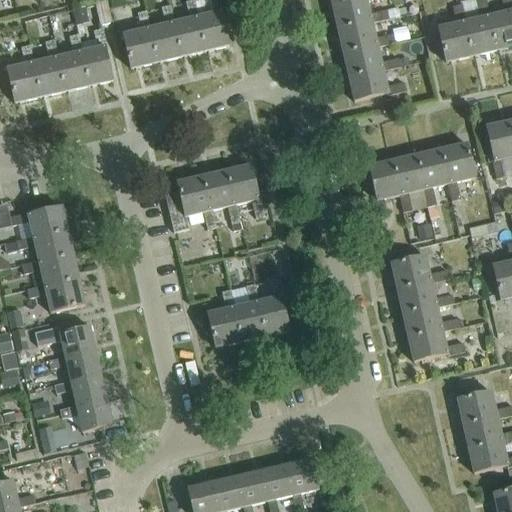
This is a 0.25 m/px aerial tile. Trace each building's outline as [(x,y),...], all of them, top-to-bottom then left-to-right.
[(195,21),(203,55),(228,49),(220,17),(222,16),(217,0),(208,0),(212,17),(197,20),(195,21)] [(364,0),(360,0),(330,7),(336,31),(370,24),(371,26),(389,22),(386,13),(369,18),(365,2),(364,0)] [(494,53),(511,48),(511,20),(510,13),(511,12),(511,7),(510,0),(500,0),(504,14),(488,18),(486,19),(494,53)] [(469,58),(494,53),(486,19),(488,18),(484,1),(475,3),(479,20),(465,24),(461,25),(469,58)] [(179,61),(203,55),(195,21),(197,20),(193,3),(184,5),(188,22),(173,26),(171,26),(179,61)] [(445,64),(469,58),(461,25),(465,24),(461,7),(451,9),(455,26),(437,30),(445,64)] [(154,66),(179,61),(171,26),(173,26),(169,8),(160,10),(164,28),(149,31),(146,32),(154,66)] [(130,72),(154,66),(146,32),(149,31),(145,14),(136,16),(140,33),(122,37),(130,72)] [(370,24),(336,31),(342,56),(376,48),(376,50),(394,46),(392,37),(374,41),(371,26),(370,24)] [(80,55),(87,89),(112,84),(104,51),(106,50),(102,32),(92,34),(96,51),(81,55),(80,55)] [(63,95),(87,89),(80,55),(81,55),(77,37),(69,39),(73,57),(57,60),(55,60),(63,95)] [(39,100),(63,95),(55,60),(57,60),(53,42),(44,44),(48,62),(33,66),(31,66),(39,100)] [(15,106),(39,100),(31,66),(33,66),(29,48),(20,50),(24,68),(7,72),(15,106)] [(376,48),(342,56),(348,80),(382,72),(382,75),(400,71),(398,62),(380,66),(376,50),(376,48)] [(382,72),(348,80),(353,105),(386,97),(387,99),(405,95),(403,86),(386,90),(382,75),(382,72)] [(501,162),(511,159),(511,131),(510,123),(486,129),(494,163),(491,164),(495,181),(505,179),(501,162)] [(466,146),(442,152),(450,186),(447,187),(451,205),(461,202),(456,184),(474,180),(466,146)] [(450,186),(442,152),(417,157),(425,192),(423,192),(427,210),(436,208),(432,190),(447,187),(450,186)] [(425,192),(417,157),(393,163),(401,197),(399,198),(403,216),(412,214),(407,196),(423,192),(425,192)] [(401,197),(393,163),(369,169),(377,203),(375,203),(379,221),(388,219),(383,202),(399,198),(401,197)] [(250,169),(225,174),(232,208),(235,207),(250,204),(254,222),(263,220),(258,201),(257,201),(250,169)] [(226,209),(230,227),(231,234),(241,232),(235,207),(232,208),(225,174),(200,180),(208,214),(210,213),(226,209)] [(177,193),(163,196),(172,235),(187,232),(184,219),(201,215),(205,233),(206,233),(214,231),(210,213),(208,214),(200,180),(175,185),(177,193)] [(28,226),(31,241),(31,243),(66,236),(60,211),(28,218),(27,216),(8,220),(11,230),(28,226)] [(31,243),(31,241),(14,244),(16,254),(33,250),(36,265),(37,267),(71,260),(66,236),(31,243)] [(499,302),(511,299),(511,245),(506,247),(510,264),(492,269),(499,302)] [(37,267),(36,265),(19,268),(21,278),(38,274),(42,289),(42,291),(76,284),(71,260),(37,267)] [(430,284),(430,286),(447,282),(445,273),(428,277),(424,260),(390,267),(396,292),(430,284)] [(254,306),(262,340),(286,335),(279,302),(281,301),(276,282),(268,284),(272,302),(257,305),(254,306)] [(42,291),(42,289),(25,293),(27,302),(44,298),(48,316),(82,309),(76,284),(42,291)] [(435,308),(436,310),(453,307),(451,298),(434,301),(430,286),(430,284),(396,292),(401,316),(435,308)] [(237,346),(262,340),(254,306),(257,305),(253,288),(244,290),(248,307),(233,310),(229,311),(237,346)] [(212,351),(237,346),(229,311),(233,310),(229,293),(219,295),(223,313),(205,317),(212,351)] [(441,333),(441,335),(458,331),(456,321),(439,325),(436,310),(435,308),(401,316),(406,341),(441,333)] [(23,328),(20,312),(6,315),(10,331),(23,328)] [(87,330),(58,336),(57,330),(34,336),(37,350),(59,345),(62,360),(62,361),(92,355),(87,330)] [(11,334),(11,336),(15,354),(27,352),(23,332),(11,334)] [(445,350),(441,335),(441,333),(406,341),(412,365),(445,358),(445,359),(464,355),(462,346),(445,350)] [(0,355),(12,353),(8,337),(8,336),(0,337),(0,355)] [(98,379),(92,355),(62,361),(62,360),(46,364),(48,373),(64,369),(68,386),(98,379)] [(98,379),(68,386),(52,390),(54,398),(70,394),(73,411),(103,403),(98,379)] [(495,419),(496,423),(511,418),(511,412),(511,409),(494,413),(490,395),(455,402),(461,427),(495,419)] [(103,403),(73,411),(57,414),(59,423),(75,419),(79,436),(109,429),(103,403)] [(501,444),(502,447),(511,444),(511,434),(500,438),(496,423),(495,419),(461,427),(467,452),(501,444)] [(55,428),(42,431),(47,453),(60,450),(55,428)] [(511,459),(505,461),(502,447),(501,444),(467,452),(472,477),(506,469),(506,471),(511,469),(511,459)] [(309,463),(284,468),(291,499),(290,499),(292,511),(301,511),(298,497),(316,493),(309,463)] [(291,499),(284,468),(259,474),(266,504),(265,505),(266,511),(276,511),(274,503),(290,499),(291,499)] [(266,504),(259,474),(234,480),(241,510),(240,510),(240,511),(250,511),(249,508),(265,505),(266,504)] [(241,510),(234,480),(209,486),(215,511),(233,511),(240,510),(241,510)] [(0,486),(0,511),(17,509),(17,510),(33,506),(31,498),(15,502),(11,484),(0,486)] [(215,511),(209,486),(185,492),(189,511),(215,511)] [(511,511),(511,491),(492,496),(495,511),(511,511)]
